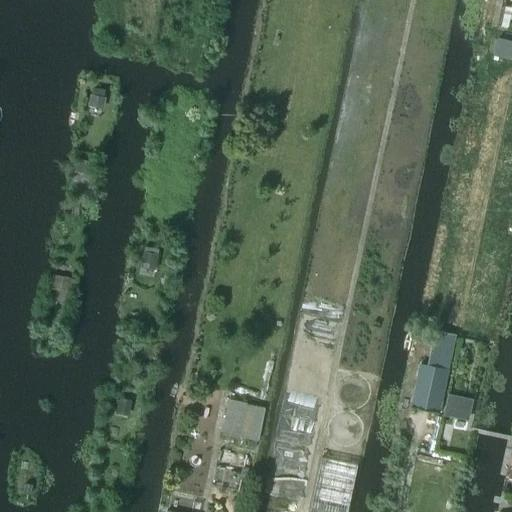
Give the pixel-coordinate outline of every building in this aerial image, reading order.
[(496,1),(490,25),(499,27),(503,7),(504,3),(496,1)] [(511,41),(498,39),(494,54),(511,57),(511,56),(511,41)] [(103,110),(105,98),(103,98),(105,91),(93,89),(91,96),(89,95),(87,107),(103,110)] [(77,160),(74,173),(88,176),(91,163),(77,160)] [(142,252),(139,267),(155,270),(158,255),(142,252)] [(70,292),(72,280),(54,277),(52,289),(70,292)] [(140,362),(137,369),(149,373),(152,365),(140,362)] [(418,366),(409,410),(439,416),(447,372),(425,367),(418,366)] [(128,417),(131,401),(119,399),(116,414),(128,417)] [(228,400),(221,436),(239,440),(239,437),(257,441),(263,408),(246,405),(246,404),(228,400)] [(345,511),(356,466),(321,458),(308,511),(345,511)]
